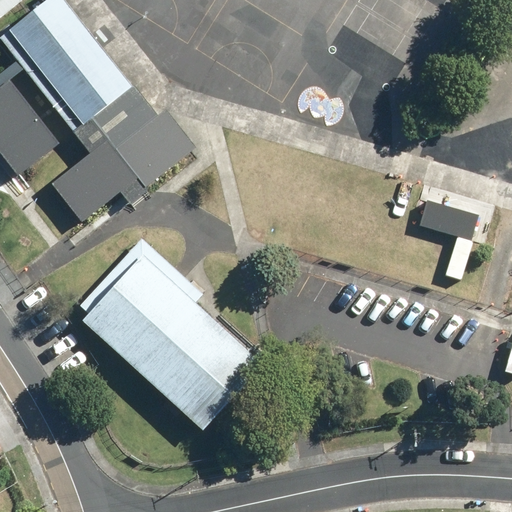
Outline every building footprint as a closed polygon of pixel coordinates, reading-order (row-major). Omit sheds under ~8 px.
[(0,0),(0,14),(18,0),(0,0)] [(57,182),(87,222),(197,141),(167,101),(153,110),(70,0),(54,0),(7,35),(95,154),(57,182)] [(11,76),(0,84),(0,151),(16,173),(60,141),(11,76)] [(426,196),(419,224),(471,237),(479,210),(426,196)] [(144,254),(83,317),(201,430),(262,366),(144,254)]
